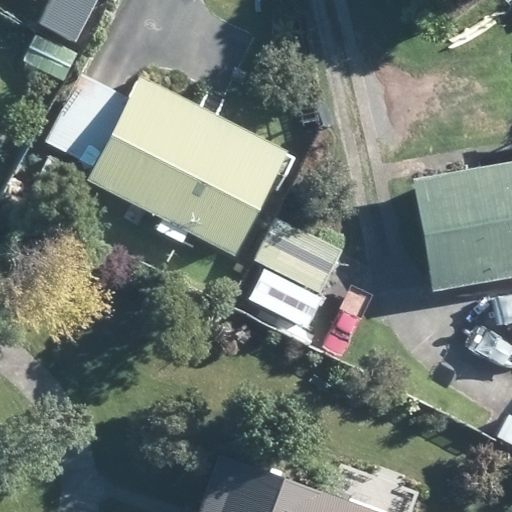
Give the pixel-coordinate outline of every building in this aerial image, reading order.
[(91,0),(39,0),(31,23),(76,41),(91,0)] [(197,107),(132,75),(128,73),(117,95),(99,86),(74,72),(40,140),(90,166),(83,181),(156,217),(150,229),(177,243),(183,231),(228,254),(280,150),(213,116),(197,107)] [(511,161),(408,181),(423,270),(428,290),(511,275),(511,161)] [(315,288),(332,256),(335,252),(268,217),(247,256),(260,262),(245,290),(272,304),(286,278),(314,291),(315,288)] [(511,444),(511,414),(505,410),(500,418),(491,434),(511,444)] [(373,511),(326,494),(214,454),(192,511),(373,511)]
